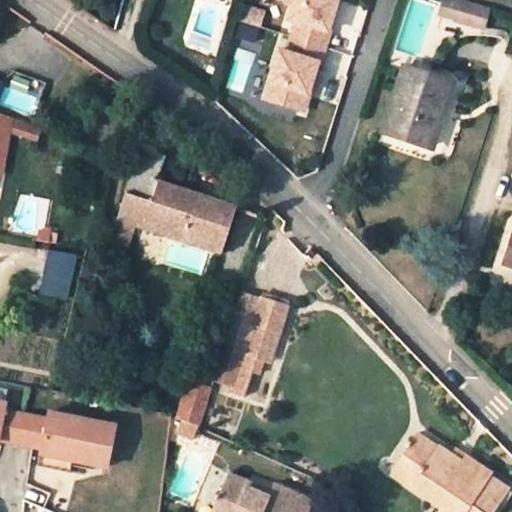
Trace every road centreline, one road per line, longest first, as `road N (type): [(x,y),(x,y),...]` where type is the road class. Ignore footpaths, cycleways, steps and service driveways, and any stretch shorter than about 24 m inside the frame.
road 1 (unclassified): [(35,0),(209,117),(295,207)]
road 2 (unclassified): [(295,207),(511,434)]
road 3 (residential): [(382,0),(326,183),(295,207)]
